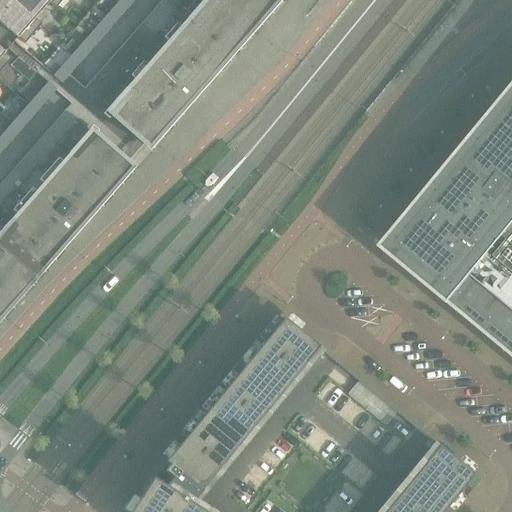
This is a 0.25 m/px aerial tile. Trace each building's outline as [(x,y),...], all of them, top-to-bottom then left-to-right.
[(34,19),(12,0),(0,0),(0,23),(24,44),(42,24),(35,18),(34,19)] [(0,184),(0,239),(91,133),(120,159),(126,164),(144,144),(108,113),(206,0),(162,0),(83,89),(75,82),(69,77),(68,76),(61,84),(56,90),(63,97),(71,104),(0,184)] [(50,1),(48,0),(12,0),(34,19),(35,18),(49,2),(50,1)] [(48,0),(50,1),(49,2),(56,8),(63,0),(48,0)] [(100,0),(94,8),(105,18),(113,25),(128,7),(120,0),(100,0)] [(206,0),(108,113),(144,144),(148,148),(150,146),(160,134),(169,123),(179,112),(217,69),(227,58),(236,47),(247,35),(248,33),(259,22),(268,11),(277,0),(206,0)] [(94,8),(78,26),(89,36),(97,43),(113,25),(105,18),(94,8)] [(78,26),(62,44),(73,54),(81,61),(97,43),(89,36),(78,26)] [(62,44),(42,67),(53,77),(61,84),(68,76),(81,61),(73,54),(62,44)] [(0,71),(11,59),(0,48),(0,71)] [(37,73),(16,96),(27,106),(35,113),(56,90),(48,83),(37,73)] [(16,96),(0,114),(12,124),(20,131),(35,113),(27,106),(16,96)] [(382,247),(511,354),(511,108),(500,124),(494,112),(382,247)] [(0,114),(0,145),(4,149),(20,131),(12,124),(0,114)] [(91,133),(0,239),(0,316),(10,305),(20,294),(30,283),(32,280),(42,269),(51,258),(61,246),(99,204),(109,192),(118,181),(128,170),(130,168),(126,164),(120,159),(91,133)] [(442,511),(473,475),(437,446),(435,448),(383,511),(199,511),(188,505),(194,498),(199,492),(203,495),(203,494),(199,491),(213,475),(306,362),(318,348),(282,319),(150,479),(131,508),(128,511),(442,511)] [(357,380),(346,394),(385,426),(396,412),(357,380)]
